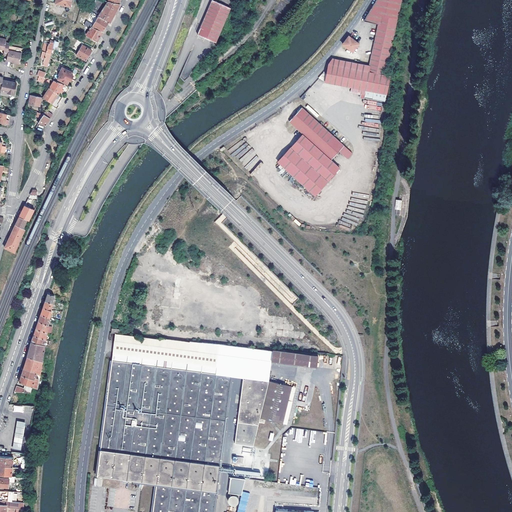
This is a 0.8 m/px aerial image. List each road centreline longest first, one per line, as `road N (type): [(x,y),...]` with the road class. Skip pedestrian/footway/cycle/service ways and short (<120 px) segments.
road 1 (track): [(357,0),(283,84),(170,167),(127,227),(99,298),(66,511)]
road 2 (residential): [(368,0),(317,68),(200,154),(140,228),(103,332),(78,511)]
road 3 (tertiary): [(162,140),(347,330),(355,369),(339,511)]
road 4 (residential): [(131,0),(11,212)]
road 5 (unknown): [(305,78),(352,109),(378,157),(357,201),(316,204)]
road 6 (secondary): [(45,267),(0,400)]
